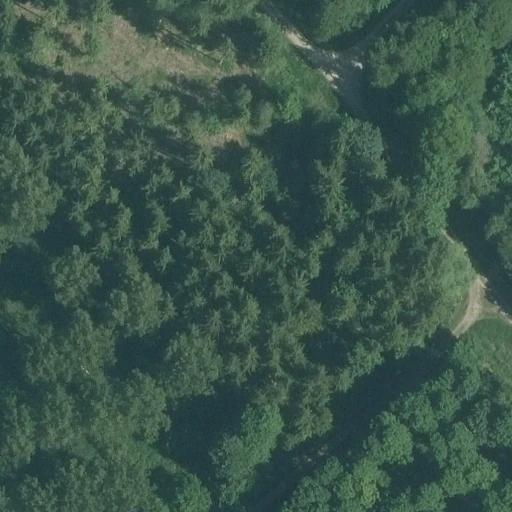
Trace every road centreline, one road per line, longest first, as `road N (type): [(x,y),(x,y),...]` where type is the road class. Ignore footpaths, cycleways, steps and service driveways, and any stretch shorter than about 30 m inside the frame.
road 1 (track): [(260,0),(411,172),(511,304)]
road 2 (track): [(270,511),(511,304)]
road 3 (track): [(341,90),(423,0)]
